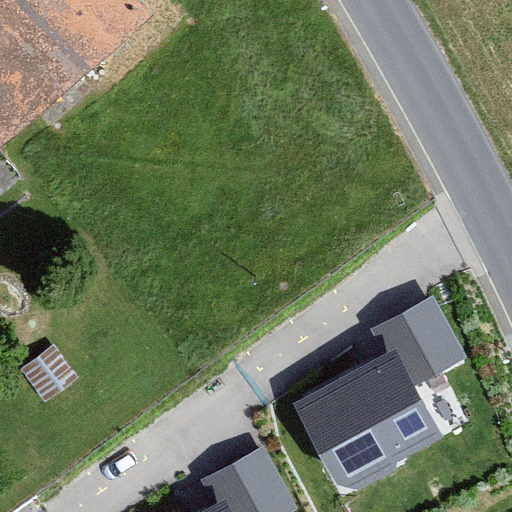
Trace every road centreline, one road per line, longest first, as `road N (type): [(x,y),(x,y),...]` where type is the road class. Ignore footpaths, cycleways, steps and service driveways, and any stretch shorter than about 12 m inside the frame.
road 1 (unknown): [(112,511),(371,313),(452,216)]
road 2 (tertiary): [(511,276),(370,0)]
